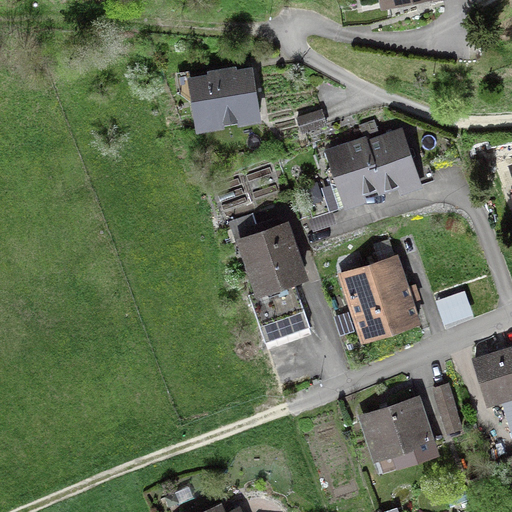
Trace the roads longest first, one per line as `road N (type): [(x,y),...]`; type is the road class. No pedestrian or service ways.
road 1 (track): [(288,407),(20,511)]
road 2 (unknown): [(503,319),(480,210),(469,199),(450,194),(335,230)]
road 3 (residential): [(511,316),(288,407)]
